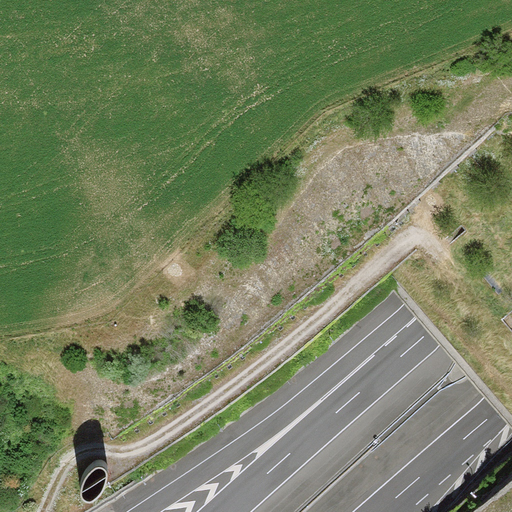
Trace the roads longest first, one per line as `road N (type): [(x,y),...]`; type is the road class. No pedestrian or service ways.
road 1 (motorway): [(503,264),(129,511)]
road 2 (motorway): [(503,264),(224,511)]
road 3 (motorway): [(380,511),(511,398)]
